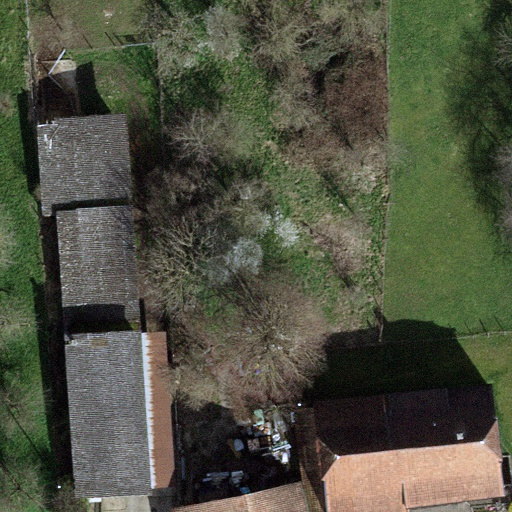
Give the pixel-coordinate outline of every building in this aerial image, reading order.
[(62,214),(126,213),(126,119),(48,120),(49,214),(62,214)] [(74,332),(136,331),(135,213),(126,213),(62,214),(63,332),(74,332)] [(136,331),(74,332),(75,490),(149,489),(148,331),(136,331)] [(498,386),(327,404),(338,508),(509,489),(498,386)] [(311,511),(305,481),(183,503),(185,511),(311,511)]
